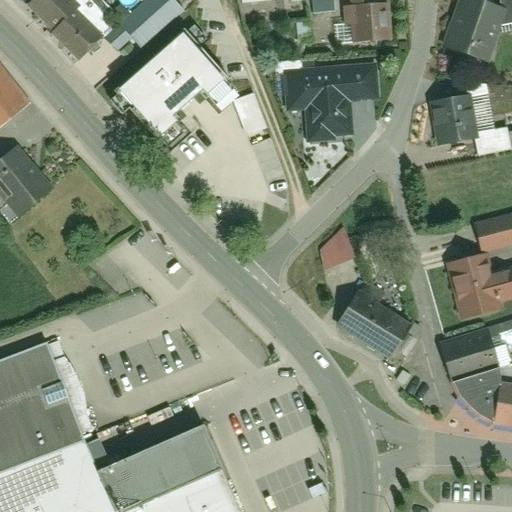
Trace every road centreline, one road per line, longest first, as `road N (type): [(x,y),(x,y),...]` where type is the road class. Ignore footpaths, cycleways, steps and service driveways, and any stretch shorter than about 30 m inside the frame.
road 1 (residential): [(242,288),(385,149),(428,0)]
road 2 (tertiary): [(242,288),(0,32)]
road 3 (track): [(307,225),(221,0)]
road 4 (tertiary): [(363,448),(342,401),(242,288)]
road 5 (residential): [(511,458),(363,448)]
